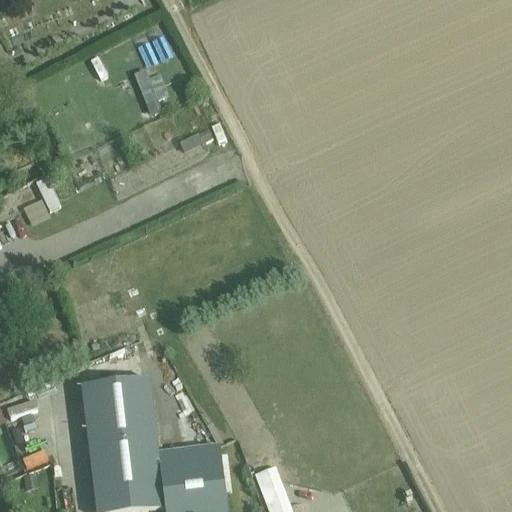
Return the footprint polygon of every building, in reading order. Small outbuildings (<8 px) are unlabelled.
[(142,83),(150,107),(166,102),(158,78),(142,83)] [(37,187),(51,217),(62,212),(48,181),(37,187)] [(141,289),(130,291),(136,317),(146,315),(141,289)] [(87,333),(120,322),(111,295),(78,307),(87,333)] [(0,396),(15,390),(2,362),(0,363),(0,396)] [(159,380),(84,392),(103,511),(154,511),(165,510),(165,511),(228,511),(219,454),(173,462),(159,380)] [(15,427),(16,435),(37,434),(36,426),(15,427)] [(257,482),(268,511),(292,511),(277,474),(257,482)]
